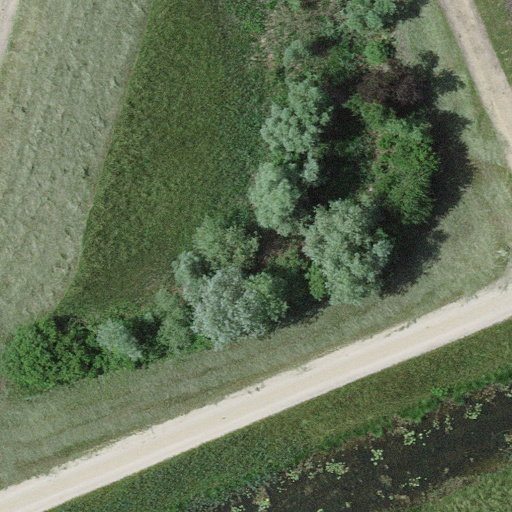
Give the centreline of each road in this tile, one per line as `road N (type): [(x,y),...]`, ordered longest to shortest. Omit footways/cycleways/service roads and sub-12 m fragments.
road 1 (track): [(511,300),(0,499)]
road 2 (track): [(511,140),(454,0)]
